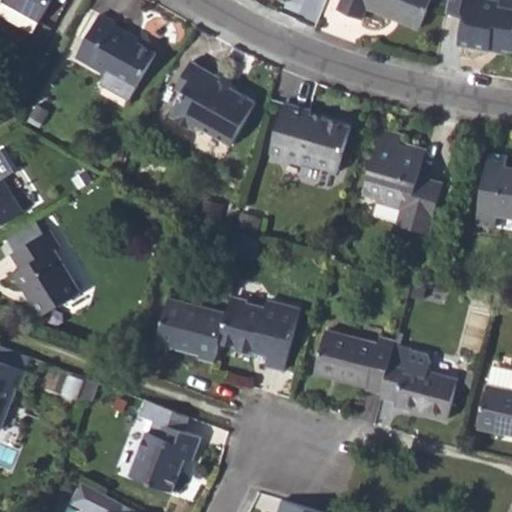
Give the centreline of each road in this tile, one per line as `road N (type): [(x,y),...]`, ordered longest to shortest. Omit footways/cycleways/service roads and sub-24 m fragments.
road 1 (residential): [(511,104),(360,76),(201,0)]
road 2 (residential): [(220,511),(256,442),(306,462)]
